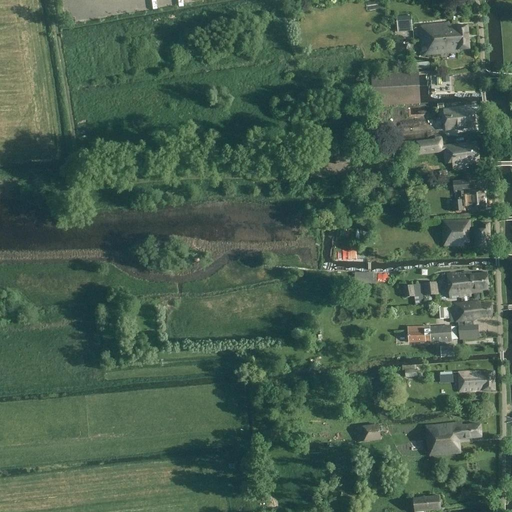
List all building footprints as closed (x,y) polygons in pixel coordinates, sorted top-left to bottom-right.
[(396,18),(397,28),(411,27),(411,17),(396,18)] [(469,50),(467,26),(449,27),(449,24),(420,27),(422,56),(450,53),(450,54),(458,53),(458,51),(469,50)] [(420,105),(418,75),(418,70),(371,73),(372,107),(420,105)] [(475,128),(473,110),(470,110),(470,108),(444,110),(446,131),(475,128)] [(479,163),(477,143),(442,147),(441,138),(434,138),(435,141),(416,143),(417,155),(444,152),(445,164),(452,163),(453,170),(468,168),(467,164),(479,163)] [(363,157),(372,156),(373,160),(386,159),(385,153),(372,155),(372,152),(369,153),(368,143),(362,144),(363,157)] [(360,162),(359,150),(334,153),(335,165),(360,162)] [(452,212),(484,209),(483,190),(469,192),(468,181),(453,183),(454,192),(464,191),(465,198),(459,198),(459,203),(452,203),(452,212)] [(417,213),(409,214),(409,222),(417,221),(417,213)] [(470,243),(469,221),(460,221),(442,222),(443,247),(463,246),(463,243),(470,243)] [(489,231),(489,224),(482,224),(482,231),(475,231),(475,247),(488,247),(488,231),(489,231)] [(349,239),(348,230),(338,230),(339,240),(349,239)] [(354,284),(367,284),(367,273),(354,273),(354,284)] [(488,290),(486,274),(472,275),(469,276),(468,273),(447,275),(448,285),(449,299),(470,297),(470,294),(481,293),(481,291),(488,290)] [(437,295),(435,283),(424,284),(425,296),(437,295)] [(405,298),(414,297),(415,306),(424,304),(422,297),(420,284),(412,286),(403,287),(405,298)] [(450,323),(455,323),(459,323),(473,321),(476,320),(476,325),(483,325),(483,319),(479,319),(480,317),(492,317),(491,304),(479,305),(479,303),(471,303),(449,305),(450,307),(449,307),(450,323)] [(444,319),(443,307),(435,308),(436,320),(444,319)] [(424,331),(408,331),(408,343),(425,343),(425,342),(430,342),(430,343),(451,342),(450,327),(429,328),(428,327),(424,327),(424,331)] [(475,327),(459,328),(460,340),(476,339),(476,338),(475,327)] [(453,346),(440,346),(440,357),(454,357),(453,346)] [(415,366),(405,366),(405,378),(416,377),(415,366)] [(494,391),(494,372),(468,373),(458,373),(459,392),(475,392),(475,391),(494,391)] [(440,376),(440,385),(451,384),(450,375),(440,376)] [(372,398),(375,413),(381,412),(378,397),(372,398)] [(481,437),(480,424),(461,426),(461,423),(425,427),(428,456),(460,453),(458,440),(481,437)] [(356,443),(380,441),(379,424),(362,427),(355,428),(356,443)] [(421,511),(440,510),(439,497),(412,499),(413,511),(421,511)]
